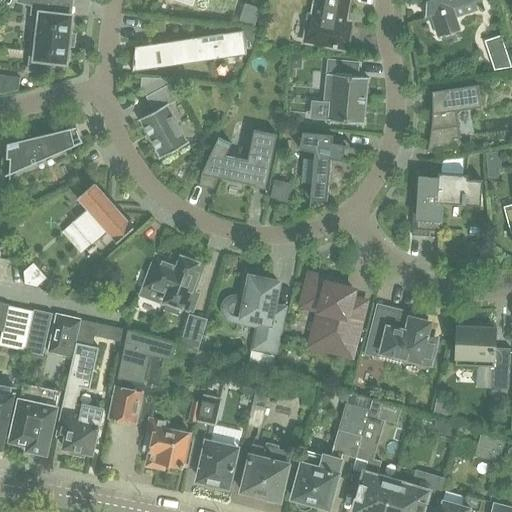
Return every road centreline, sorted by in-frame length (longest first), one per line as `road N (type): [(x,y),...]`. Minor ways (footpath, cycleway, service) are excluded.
road 1 (residential): [(355,218),(314,234),(258,241),(209,229),(163,199),(128,160),(105,87)]
road 2 (residential): [(355,218),(382,179),(397,126),(388,0)]
road 3 (residential): [(511,287),(436,288),(389,259),(355,218)]
